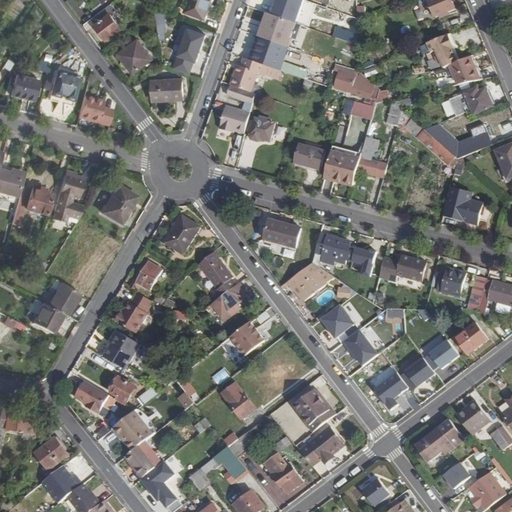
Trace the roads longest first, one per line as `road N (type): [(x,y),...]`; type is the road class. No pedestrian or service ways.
road 1 (residential): [(193,185),(388,445)]
road 2 (residential): [(200,175),(511,259)]
road 3 (residential): [(48,393),(169,187)]
road 4 (residential): [(50,0),(166,155)]
road 5 (residential): [(0,121),(160,164)]
road 6 (residential): [(187,150),(240,0)]
road 7 (residential): [(388,445),(511,348)]
road 8 (residential): [(141,511),(48,393)]
